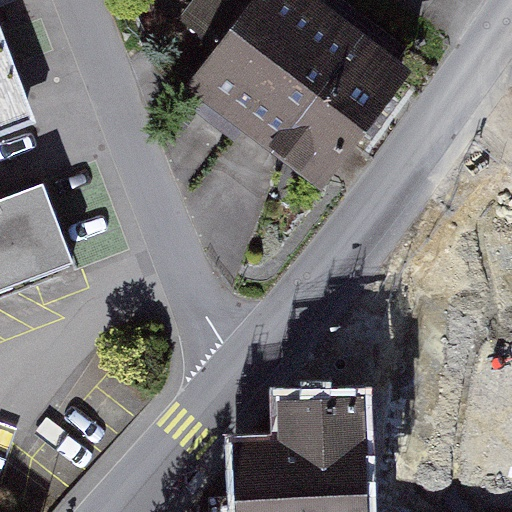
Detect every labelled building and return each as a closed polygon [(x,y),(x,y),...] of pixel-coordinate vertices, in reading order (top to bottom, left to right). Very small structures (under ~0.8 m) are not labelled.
[(290,0),(267,0),(199,93),(262,138),(337,34),(290,0)] [(337,34),(262,138),(324,183),(400,79),(337,34)] [(0,57),(0,131),(24,123),(0,57)] [(44,188),(0,205),(0,296),(75,267),(44,188)] [(489,379),(403,383),(407,511),(511,511),(511,386),(489,387),(489,379)] [(368,511),(364,397),(278,401),(280,441),(234,443),(237,511),(368,511)]
